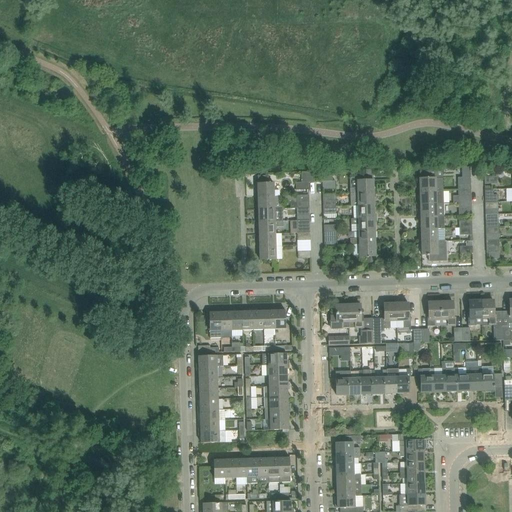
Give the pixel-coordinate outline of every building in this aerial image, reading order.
[(443,191),(443,178),(430,178),(430,171),(420,172),(421,179),(420,179),(420,191),(436,191),(443,191)] [(309,190),(309,182),(315,182),(314,172),(302,172),(302,182),(296,182),(296,190),(296,195),(309,195),(309,190)] [(332,181),(332,172),(316,172),(316,182),(323,182),(323,189),(335,189),(335,181),(332,181)] [(258,197),(275,196),(274,183),(268,183),(268,176),(259,177),(259,184),(258,184),(258,197)] [(471,184),(470,177),(457,178),(458,190),(471,190),(471,184)] [(374,193),(374,180),(358,181),(358,188),(350,189),(350,194),(374,193)] [(443,203),(443,191),(436,191),(420,191),(421,204),(443,203)] [(375,206),(374,193),(350,194),(350,199),(358,199),(358,206),(375,206)] [(297,208),(309,208),(309,195),(296,195),(297,208)] [(275,209),(275,196),(258,197),(259,209),(275,209)] [(471,215),(471,202),(458,203),(459,210),(463,210),(463,215),(471,215)] [(498,214),(498,202),(485,202),(485,215),(486,215),(498,214)] [(444,216),(443,203),(421,204),(421,217),(444,216)] [(375,218),(375,206),(358,206),(353,206),(354,219),(375,218)] [(275,209),(259,209),(259,222),(279,221),(279,209),(275,209)] [(498,227),(498,220),(498,214),(485,215),(486,227),(498,227)] [(444,228),(444,216),(421,217),(421,229),(444,228)] [(375,231),(375,218),(354,219),(351,219),(351,225),(359,225),(359,231),(375,231)] [(298,233),(310,233),(310,220),(301,220),(297,220),(298,233)] [(283,227),(283,221),(279,221),(259,222),(260,234),(276,234),(275,227),(283,227)] [(445,241),(444,228),(421,229),(422,241),(442,241),(445,241)] [(376,243),(375,231),(359,231),(360,238),(350,239),(350,244),(360,244),(376,243)] [(310,240),(310,233),(298,233),(298,240),(298,246),(311,245),(310,240)] [(276,246),(276,234),(260,234),(260,247),(276,246)] [(499,253),(499,245),(499,239),(486,240),(487,246),(487,253),(499,253)] [(422,241),(422,255),(427,255),(427,256),(429,255),(430,262),(447,261),(447,241),(442,241),(422,241)] [(376,256),(376,243),(360,244),(360,257),(366,257),(366,263),(376,263),(376,256)] [(310,245),(298,246),(299,259),(311,258),(310,245)] [(276,259),(276,246),(260,247),(260,260),(276,259)] [(494,300),(481,301),(482,318),(488,318),(488,325),(496,325),(496,315),(495,315),(494,300)] [(482,318),(481,301),(469,301),(470,316),(468,316),(468,325),(476,325),(475,319),(482,318)] [(441,320),(441,302),(429,302),(429,317),(428,317),(428,326),(435,326),(435,320),(441,320)] [(453,316),(453,302),(441,302),(441,320),(448,319),(448,326),(455,326),(455,316),(453,316)] [(383,318),(373,318),(374,344),(381,344),(381,331),(384,331),(384,328),(390,328),(390,323),(390,321),(397,321),(396,303),(384,304),(385,318),(383,318)] [(409,303),(396,303),(397,321),(404,320),(404,323),(404,328),(411,327),(411,317),(409,317),(409,303)] [(361,315),(361,304),(348,305),(349,322),(349,328),(356,328),(356,327),(360,327),(361,344),(374,344),(373,331),(373,318),(363,319),(363,315),(361,315)] [(349,322),(348,305),(337,305),(337,319),(331,319),(332,328),(349,328),(349,322)] [(264,330),(264,310),(253,311),(254,330),(264,330)] [(275,329),(275,310),(264,310),(264,330),(275,329)] [(286,310),(275,310),(275,329),(287,329),(286,310)] [(232,330),(232,311),(221,312),(221,331),(232,330)] [(243,330),(243,311),(232,311),(232,330),(243,330)] [(254,330),(253,311),(243,311),(243,330),(254,330)] [(221,331),(221,312),(210,312),(210,338),(222,338),(221,331)] [(503,340),(503,327),(495,327),(495,341),(503,340)] [(511,327),(509,327),(503,327),(503,340),(511,340),(511,327)] [(462,342),(462,328),(454,328),(454,342),(462,342)] [(470,328),(462,328),(462,342),(470,342),(470,328)] [(414,343),(422,343),(421,329),(413,329),(414,343)] [(429,329),(421,329),(422,343),(430,342),(429,329)] [(349,337),(336,337),(330,337),(330,346),(349,345),(349,337)] [(241,343),(233,343),(233,348),(233,352),(241,352),(241,343)] [(287,365),(287,354),(263,354),(263,366),(269,365),(287,365)] [(223,366),(223,355),(198,356),(199,367),(217,367),(217,366),(223,366)] [(287,365),(269,365),(269,376),(288,376),(287,365)] [(218,378),(217,367),(199,367),(199,378),(218,378)] [(466,375),(466,368),(458,369),(454,369),(454,376),(457,376),(457,392),(469,391),(469,375),(466,375)] [(478,375),(478,368),(466,368),(466,375),(469,375),(469,391),(481,391),(480,375),(478,375)] [(501,374),(493,374),(482,374),(482,368),(478,368),(478,375),(480,375),(481,391),(494,390),(494,387),(502,387),(501,374)] [(445,392),(445,376),(442,376),(434,376),(434,369),(430,370),(430,377),(433,377),(433,392),(445,392)] [(457,392),(457,376),(454,376),(454,369),(442,369),(442,376),(445,376),(445,392),(457,392)] [(409,393),(409,377),(411,377),(411,370),(399,371),(399,377),(396,378),(397,393),(409,393)] [(433,392),(433,377),(430,377),(430,370),(422,370),(418,370),(418,377),(421,377),(421,393),(433,392)] [(349,395),(348,379),(351,379),(351,371),(336,371),(337,395),(349,395)] [(372,378),(375,378),(375,371),(370,371),(371,378),(363,379),(360,379),(361,394),(373,394),(372,378)] [(384,378),(387,378),(387,371),(383,371),(383,378),(375,378),(372,378),(373,394),(385,394),(384,378)] [(397,393),(396,378),(399,377),(399,371),(395,371),(387,371),(387,378),(384,378),(385,394),(397,393)] [(360,379),(363,379),(363,372),(359,372),(359,379),(351,379),(348,379),(349,395),(361,394),(360,379)] [(288,386),(288,376),(269,376),(269,387),(288,386)] [(218,388),(218,378),(199,378),(199,389),(218,388)] [(288,386),(269,387),(263,387),(264,398),(288,397),(288,386)] [(218,399),(218,388),(199,389),(200,400),(218,399)] [(289,408),(288,397),(264,398),(264,409),(270,409),(289,408)] [(219,410),(218,399),(200,400),(200,411),(219,410)] [(289,419),(289,408),(270,409),(270,419),(289,419)] [(219,421),(219,410),(200,411),(200,422),(219,421)] [(289,430),(289,419),(270,419),(271,431),(289,430)] [(219,432),(219,424),(219,421),(200,422),(201,432),(219,432)] [(225,432),(219,432),(201,432),(201,444),(226,443),(225,432)] [(426,441),(424,441),(424,440),(421,440),(421,434),(399,435),(399,452),(425,451),(425,448),(426,448),(426,441)] [(360,448),(353,448),(353,443),(361,442),(361,436),(339,437),(339,443),(336,443),(337,454),(360,453),(360,448)] [(425,462),(425,451),(399,452),(399,457),(407,457),(407,463),(425,462)] [(354,465),(354,458),(360,458),(360,453),(337,454),(337,465),(354,465)] [(280,477),(279,458),(268,459),(269,483),(280,483),(280,477)] [(290,458),(279,458),(280,477),(280,483),(290,482),(291,482),(291,477),(290,458)] [(247,478),(247,459),(236,460),(236,478),(247,478)] [(258,483),(258,459),(247,459),(247,478),(247,483),(258,483)] [(269,483),(268,459),(258,459),(258,483),(269,483)] [(226,478),(225,460),(214,460),(214,479),(226,478)] [(236,478),(236,460),(225,460),(226,478),(236,478)] [(425,473),(425,462),(407,463),(407,468),(400,468),(400,474),(425,473)] [(354,475),(354,465),(337,465),(337,476),(354,475)] [(426,484),(425,473),(400,474),(400,478),(408,478),(408,484),(426,484)] [(354,475),(337,476),(337,487),(355,486),(354,479),(361,479),(360,475),(354,475)] [(426,494),(426,484),(408,484),(408,494),(408,495),(426,494)] [(355,497),(355,486),(337,487),(338,497),(355,497)] [(408,494),(400,495),(400,506),(400,511),(410,511),(412,511),(424,511),(423,506),(426,506),(426,494),(408,495),(408,494)] [(355,508),(355,497),(338,497),(338,500),(336,500),(336,508),(340,508),(340,511),(363,511),(363,508),(355,508)] [(292,511),(292,501),(273,502),(273,511),(292,511)] [(227,511),(227,503),(203,504),(203,511),(227,511)]
